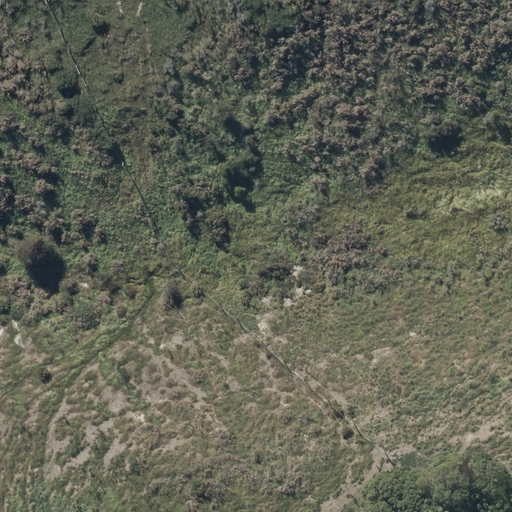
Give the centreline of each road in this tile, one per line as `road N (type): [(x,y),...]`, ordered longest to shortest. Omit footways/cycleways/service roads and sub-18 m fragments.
road 1 (track): [(0,90),(146,243),(158,278),(130,326),(74,376),(49,421),(44,511)]
road 2 (track): [(146,243),(0,243)]
